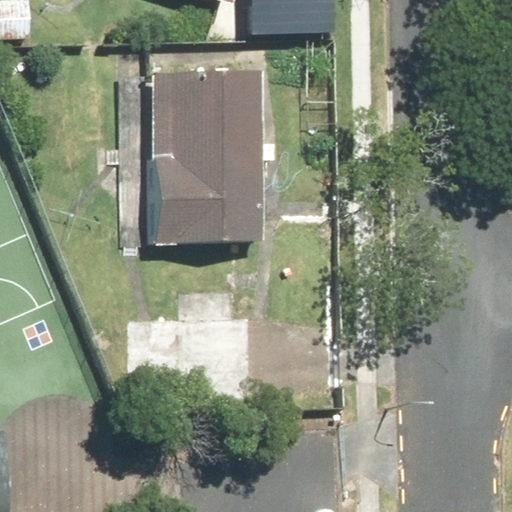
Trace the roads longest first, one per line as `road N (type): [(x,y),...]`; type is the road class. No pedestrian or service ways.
road 1 (residential): [(430,0),(447,307)]
road 2 (residential): [(447,307),(454,511)]
